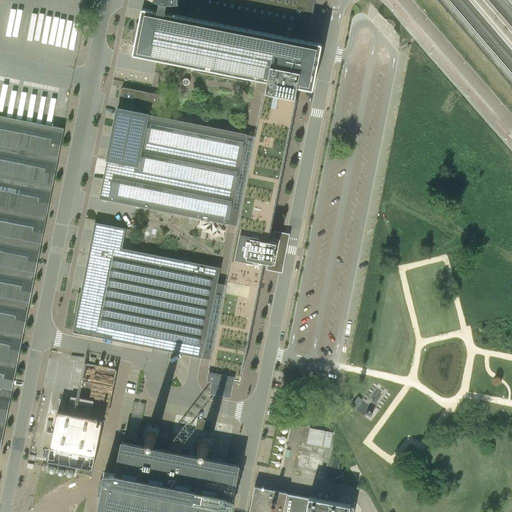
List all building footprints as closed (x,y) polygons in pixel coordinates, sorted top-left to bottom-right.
[(79,302),(73,332),(93,336),(151,347),(171,351),(191,355),(201,357),(201,358),(202,358),(211,360),(210,367),(209,367),(207,378),(213,379),(212,381),(211,387),(211,390),(212,390),(220,391),(220,392),(221,392),(229,393),(229,394),(230,394),(232,383),(232,382),(233,377),(240,378),(241,373),(242,366),(242,365),(243,359),(244,359),(244,358),(245,351),(245,350),(246,343),(247,343),(248,336),(248,335),(249,329),(250,329),(250,328),(249,328),(251,321),(252,314),(253,314),(253,313),(252,313),(254,306),(254,307),(254,306),(255,299),(256,299),(255,299),(257,292),(257,291),(259,284),(259,283),(259,280),(260,277),(260,276),(261,269),(262,269),(263,262),(263,261),(266,262),(267,262),(272,263),(275,250),(274,250),(275,245),(276,245),(277,242),(267,240),(267,239),(269,232),(270,225),(270,224),(271,218),(272,218),(272,217),(273,210),(273,209),(274,202),(275,202),(276,195),(276,194),(277,188),(278,188),(278,187),(279,180),(280,173),(281,173),(281,172),(280,172),(282,166),(282,165),(283,158),(284,158),(284,157),(283,157),(285,150),(286,143),(287,143),(287,142),(286,142),(288,136),(288,135),(289,128),(290,128),(289,128),(291,121),(291,120),(292,114),(293,114),(293,113),(292,113),(293,110),(294,106),(294,105),(295,98),(296,98),(295,98),(295,97),(296,90),(297,87),(298,87),(303,88),(305,88),(311,90),(312,90),(313,88),(314,82),(314,81),(315,75),(316,74),(317,68),(317,66),(318,60),(318,59),(320,53),(320,52),(321,46),(321,44),(320,44),(314,43),(312,42),(307,41),(306,41),(309,27),(310,27),(310,26),(309,26),(311,20),(311,19),(312,12),(313,12),(312,12),(314,5),(314,4),(314,1),(314,0),(190,0),(190,3),(190,4),(191,4),(188,17),(187,17),(180,16),(179,16),(173,14),(172,14),(165,13),(167,3),(170,3),(179,3),(179,2),(178,2),(178,0),(155,0),(157,1),(157,0),(160,2),(159,5),(157,4),(156,4),(154,4),(153,9),(155,9),(158,9),(158,12),(151,10),(150,10),(143,9),(143,8),(142,9),(142,10),(141,11),(140,16),(140,17),(139,21),(139,24),(136,23),(133,36),(132,36),(131,41),(131,42),(132,42),(131,45),(134,46),(133,53),(133,54),(133,55),(134,55),(141,56),(148,57),(148,58),(149,58),(149,57),(155,59),(156,59),(157,59),(163,60),(164,61),(164,60),(170,62),(171,62),(178,63),(177,63),(179,64),(179,63),(186,65),(185,65),(186,65),(192,66),(193,66),(194,67),(194,66),(200,68),(201,68),(208,69),(208,70),(208,69),(215,71),(216,71),(222,72),(223,72),(230,74),(237,75),(238,76),(238,75),(244,76),(245,77),(246,77),(252,78),(253,78),(257,79),(260,79),(260,80),(261,79),(267,81),(265,91),(265,92),(264,92),(263,99),(263,100),(262,103),(261,107),(260,114),(260,115),(259,122),(258,122),(259,122),(257,129),(256,136),(255,136),(255,137),(246,135),(148,115),(117,109),(117,110),(117,111),(115,122),(114,127),(112,138),(109,150),(108,158),(107,158),(107,159),(104,178),(100,198),(106,200),(135,205),(150,208),(189,216),(228,224),(238,226),(237,226),(238,226),(236,233),(236,234),(235,240),(235,241),(234,248),(233,248),(232,255),(232,256),(230,262),(230,263),(229,270),(228,274),(227,277),(227,278),(226,285),(216,283),(219,268),(211,267),(189,262),(181,261),(148,254),(121,249),(125,229),(95,223),(93,231),(91,243),(89,253),(88,256),(86,268),(83,281),(81,291),(80,296),(79,302)] [(40,39),(45,11),(10,4),(4,32),(40,39)] [(61,22),(62,14),(52,13),(51,21),(61,22)] [(121,89),(119,99),(120,100),(156,108),(158,95),(151,93),(147,93),(123,88),(121,89)] [(0,445),(18,353),(20,347),(24,327),(30,294),(31,289),(42,235),(43,230),(53,177),(55,171),(63,129),(24,121),(5,118),(0,116),(0,445)] [(93,402),(78,399),(70,397),(67,413),(57,411),(47,460),(92,469),(102,420),(90,418),(93,402)] [(138,429),(144,404),(135,402),(129,427),(138,429)] [(144,447),(153,449),(161,443),(163,434),(158,426),(149,424),(141,430),(139,439),(144,447)] [(306,444),(329,448),(332,433),(309,428),(306,444)] [(197,456),(206,458),(213,453),(215,445),(210,437),(201,436),(194,440),(192,449),(197,456)] [(102,488),(97,511),(227,511),(229,506),(230,506),(232,506),(233,499),(232,499),(238,466),(237,466),(122,443),(116,474),(110,474),(104,473),(102,482),(107,483),(106,489),(102,488)] [(248,511),(352,511),(353,511),(354,507),(350,506),(350,505),(308,497),(308,498),(287,494),(287,493),(270,489),(254,486),(248,511)]
